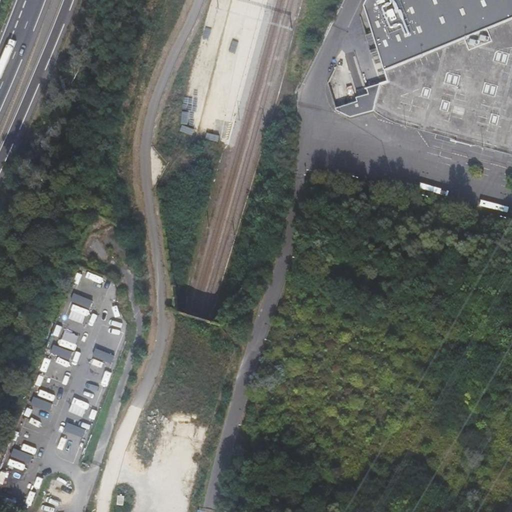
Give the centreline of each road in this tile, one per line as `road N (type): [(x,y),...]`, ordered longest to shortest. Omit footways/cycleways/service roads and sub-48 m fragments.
road 1 (track): [(106,511),(132,408),(159,355),(163,309),(149,189),(226,0)]
road 2 (motorway): [(0,162),(69,0)]
